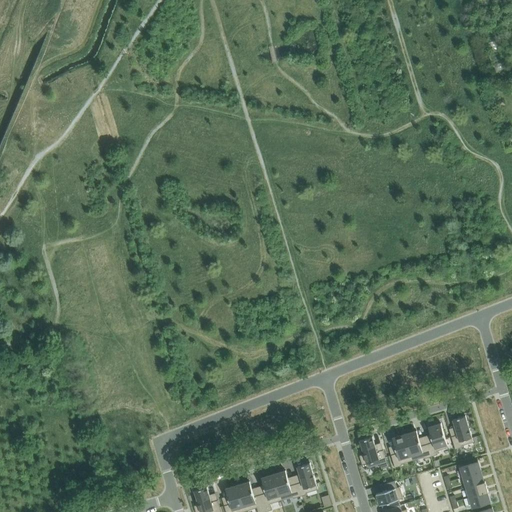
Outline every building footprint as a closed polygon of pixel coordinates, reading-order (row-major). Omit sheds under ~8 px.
[(499,111),(505,104),(500,99),(494,106),(499,111)] [(458,435),(452,436),(455,447),(455,449),(462,447),(462,445),(474,442),(466,415),(453,419),(455,427),(458,435)] [(433,442),(427,444),(431,456),(438,454),(437,450),(439,450),(448,447),(441,423),(429,427),(431,434),(433,442)] [(417,430),(405,434),(413,460),(424,457),(424,458),(431,456),(427,444),(421,446),(419,438),(417,430)] [(391,455),(395,467),(402,465),(401,464),(413,460),(405,434),(393,438),(395,445),(397,453),(391,455)] [(361,455),(360,455),(362,464),(367,463),(368,468),(380,464),(382,469),(388,467),(383,450),(377,451),(375,444),(373,436),(360,440),(364,454),(361,455)] [(478,461),(460,467),(464,477),(481,472),(478,461)] [(302,482),(296,484),(300,496),(307,494),(306,493),(308,492),(318,489),(310,463),(298,466),(300,474),(302,482)] [(286,470),(274,474),(282,500),(293,497),(293,498),(300,496),(296,484),(290,485),(288,478),(286,470)] [(481,472),(464,477),(467,487),(484,481),(481,472)] [(266,493),(260,494),(266,511),(272,509),(270,503),(282,500),(274,474),(262,477),(264,485),(266,493)] [(382,492),(376,493),(380,505),(382,504),(383,510),(400,505),(399,500),(399,499),(403,498),(400,486),(397,487),(395,480),(380,485),(382,492)] [(250,481),(238,485),(246,511),(257,508),(258,511),(263,511),(266,511),(260,494),(254,496),(252,488),(250,481)] [(484,481),(467,487),(470,497),(487,492),(489,492),(485,481),(484,481)] [(230,504),(224,505),(226,511),(242,511),(246,511),(238,485),(226,488),(228,496),(230,504)] [(199,504),(194,506),(196,511),(221,511),(218,500),(212,502),(210,495),(207,487),(195,490),(199,504)] [(470,497),(464,499),(467,509),(473,507),(490,502),(487,492),(470,497)] [(329,495),(322,497),(325,507),(332,505),(329,495)]
